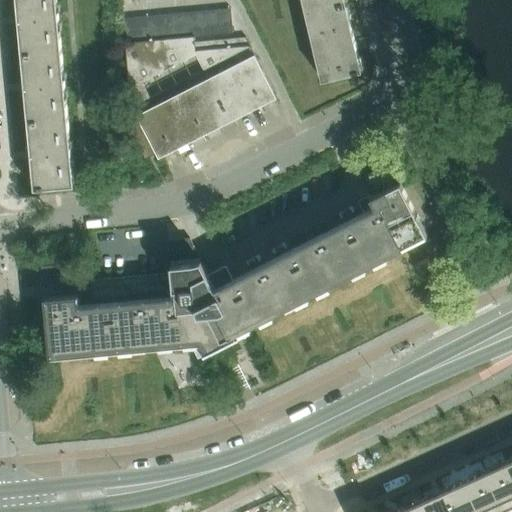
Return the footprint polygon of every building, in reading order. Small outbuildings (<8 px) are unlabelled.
[(17,0),(23,53),(63,49),(58,0),(17,0)] [(303,0),(306,11),(345,2),(344,0),(303,0)] [(306,11),(322,80),(360,71),(345,2),(306,11)] [(219,9),(221,33),(233,31),(231,8),(219,9)] [(221,33),(219,9),(207,10),(209,34),(221,33)] [(209,34),(207,10),(195,11),(198,35),(209,34)] [(198,35),(195,11),(183,12),(186,36),(196,35),(198,35)] [(186,36),(183,12),(172,13),(174,37),(186,36)] [(174,37),(172,13),(160,14),(162,38),(174,37)] [(162,38),(160,14),(148,15),(150,39),(162,38)] [(150,39),(148,15),(136,16),(138,40),(150,39)] [(136,16),(124,18),(126,42),(138,40),(136,16)] [(138,40),(126,42),(134,133),(146,158),(157,152),(159,157),(277,97),(255,54),(239,62),(242,67),(143,118),(141,114),(155,107),(142,80),(197,52),(205,69),(250,46),(252,51),(254,50),(247,36),(196,40),(196,35),(186,36),(174,37),(162,38),(150,39),(138,40)] [(23,53),(29,121),(70,117),(63,49),(23,53)] [(70,117),(29,121),(36,188),(76,184),(70,117)] [(225,338),(426,235),(399,181),(358,203),(363,213),(214,289),(188,238),(166,240),(169,274),(91,281),(92,293),(44,298),(49,357),(211,343),(215,349),(221,346),(227,343),(225,338)] [(66,263),(41,265),(43,286),(67,283),(66,263)] [(511,474),(506,462),(485,471),(503,510),(511,506),(511,474)] [(485,471),(465,480),(478,511),(499,511),(503,510),(485,471)] [(478,511),(465,480),(444,490),(453,511),(478,511)] [(453,511),(444,490),(423,499),(428,511),(453,511)] [(428,511),(423,499),(402,509),(403,511),(428,511)]
